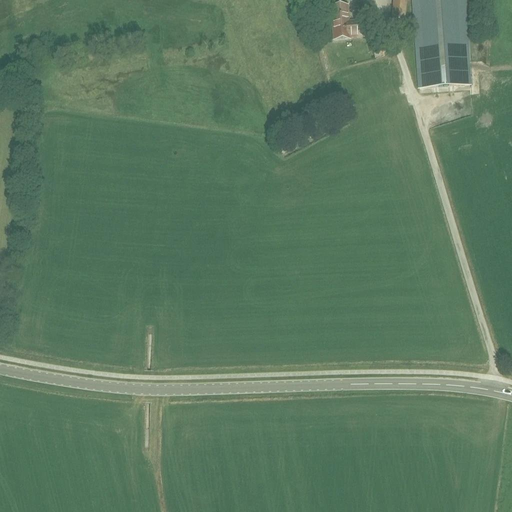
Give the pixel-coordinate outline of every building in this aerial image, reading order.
[(404,24),(406,0),(393,0),(391,21),(404,24)] [(412,0),(417,54),(418,71),(419,90),(422,90),(470,86),(469,67),(463,0),(412,0)] [(347,7),(331,8),(334,41),(350,40),(350,39),(363,38),(362,22),(349,23),(347,7)] [(396,22),(390,24),(395,39),(401,37),(396,22)] [(478,111),(433,124),(436,133),(481,121),(478,111)]
